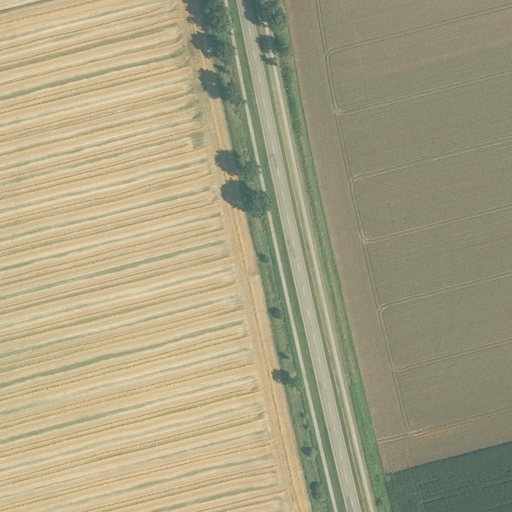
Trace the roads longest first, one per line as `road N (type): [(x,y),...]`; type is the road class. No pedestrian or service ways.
road 1 (track): [(209,0),(323,511)]
road 2 (primary): [(243,0),(352,511)]
road 3 (track): [(280,0),(314,214),(384,511)]
